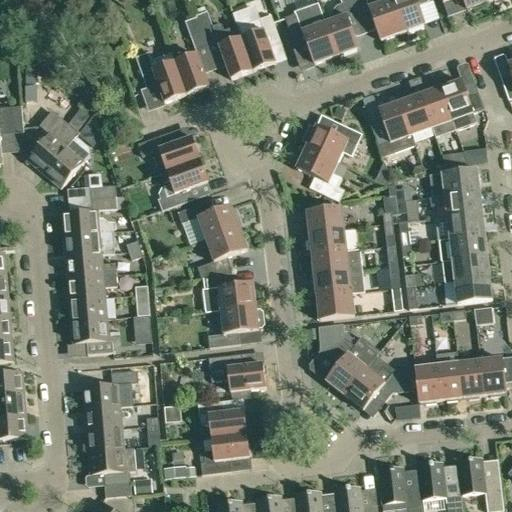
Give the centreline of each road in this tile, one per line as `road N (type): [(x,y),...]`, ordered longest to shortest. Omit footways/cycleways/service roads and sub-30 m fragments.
road 1 (residential): [(511,425),(348,445),(332,463),(286,469),(281,421),(294,396),(272,213),(257,168),(235,159),(218,114),(265,98),(291,108),(474,43)]
road 2 (residential): [(0,482),(46,478),(56,465),(35,229),(24,215),(0,215)]
road 3 (residential): [(511,284),(494,141),(503,123)]
